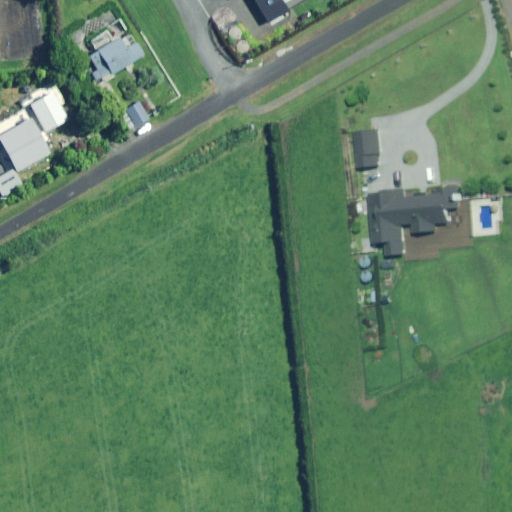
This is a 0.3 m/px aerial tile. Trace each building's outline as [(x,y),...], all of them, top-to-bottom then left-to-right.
[(284,0),(246,0),(263,25),(290,8),(284,0)] [(256,45),(249,26),(237,31),(244,50),(256,45)] [(116,37),(87,51),(100,75),(139,55),(132,42),(122,47),(116,37)] [(147,118),(137,102),(125,110),(134,126),(147,118)] [(30,119),(0,132),(0,150),(11,173),(47,155),(30,119)] [(384,165),(381,131),(354,133),(357,167),(384,165)] [(410,188),(369,190),(371,244),(387,243),(387,259),(407,259),(406,229),(439,228),(439,221),(455,220),(454,193),(410,194),(410,188)] [(364,272),(375,271),(373,256),(362,258),(364,272)] [(375,271),(364,272),(365,284),(376,283),(375,271)]
